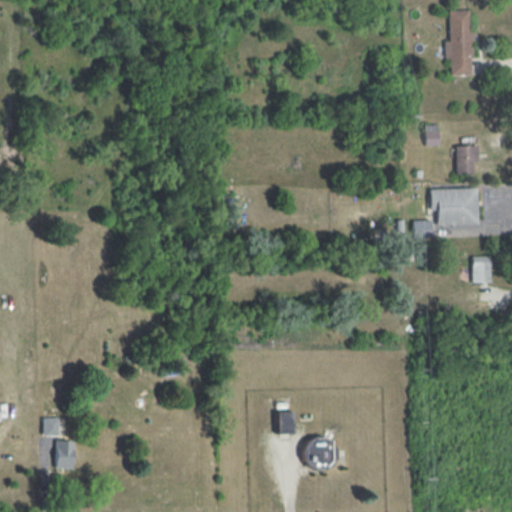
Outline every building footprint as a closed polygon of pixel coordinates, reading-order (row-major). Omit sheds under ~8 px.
[(446,9),(467,9),(467,31),(472,31),(472,39),(468,39),(469,74),(448,74),(447,57),(442,57),(442,40),(447,40),(446,9)] [(422,124),(436,123),(437,144),(423,144),(422,124)] [(453,145),(475,144),(476,160),(471,160),(472,173),(454,173),(453,145)] [(427,188),(474,187),(476,222),(434,224),(434,209),(428,209),(427,188)] [(409,220),(429,219),(429,237),(410,237),(409,220)] [(488,255),(469,256),(469,281),(488,281),(488,255)] [(290,410),(274,411),(275,433),(290,432),(290,410)] [(40,435),(56,435),(56,417),(41,417),(40,435)] [(328,437),(302,437),(303,464),(328,463),(328,437)] [(53,468),(71,468),(71,440),(54,440),(53,468)]
